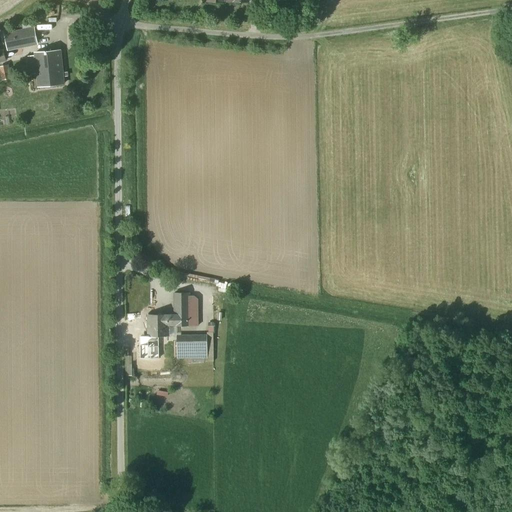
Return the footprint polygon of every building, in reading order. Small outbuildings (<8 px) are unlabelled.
[(34,29),(5,34),(8,50),(37,44),(34,29)] [(60,51),(35,53),(39,87),(63,85),(60,51)] [(6,67),(0,68),(0,69),(2,79),(9,78),(6,67)] [(175,325),(175,326),(198,326),(198,305),(189,305),(189,293),(174,293),(175,317),(175,325)] [(175,325),(175,317),(168,317),(168,315),(148,315),(149,337),(168,337),(168,325),(175,325)] [(207,335),(177,336),(177,358),(207,357),(207,335)]
